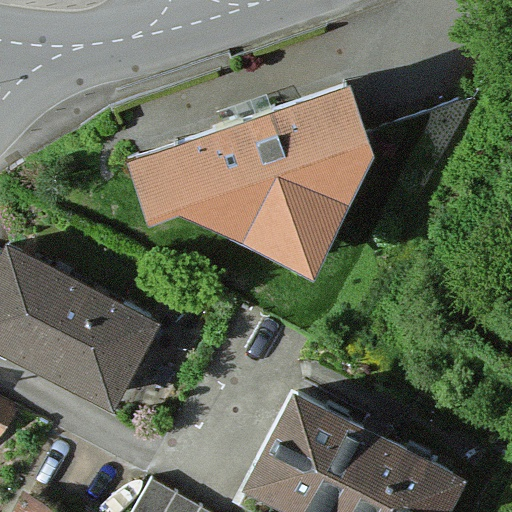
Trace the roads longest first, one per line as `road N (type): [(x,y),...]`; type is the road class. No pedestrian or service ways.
road 1 (residential): [(0,380),(212,493)]
road 2 (residential): [(21,44),(68,46),(189,24)]
